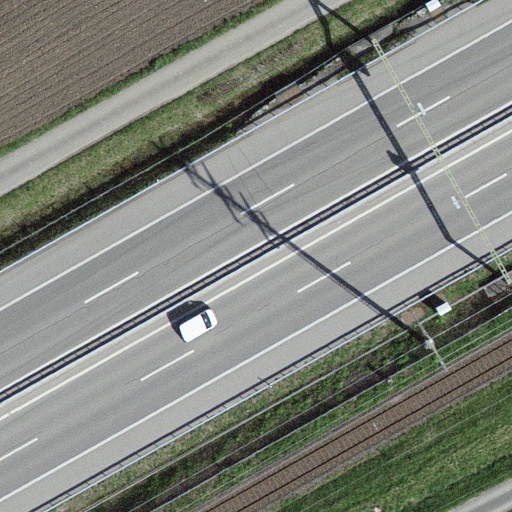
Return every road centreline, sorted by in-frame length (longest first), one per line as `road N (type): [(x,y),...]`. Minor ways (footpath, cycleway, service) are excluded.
road 1 (motorway): [(0,460),(511,171)]
road 2 (motorway): [(511,61),(0,349)]
road 3 (unclassified): [(299,0),(0,163)]
